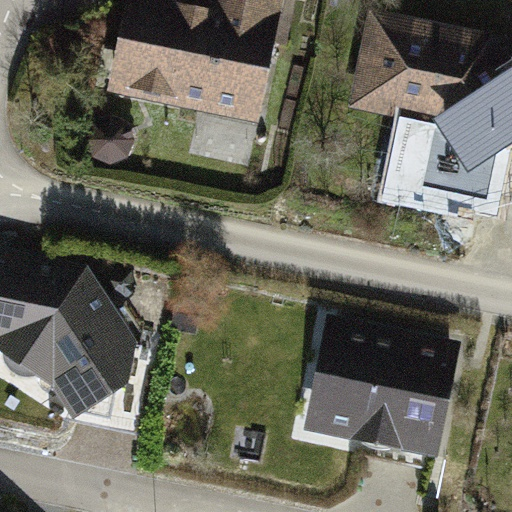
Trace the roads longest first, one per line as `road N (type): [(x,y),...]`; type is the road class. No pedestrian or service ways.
road 1 (residential): [(511,293),(0,186)]
road 2 (residential): [(0,466),(216,511)]
